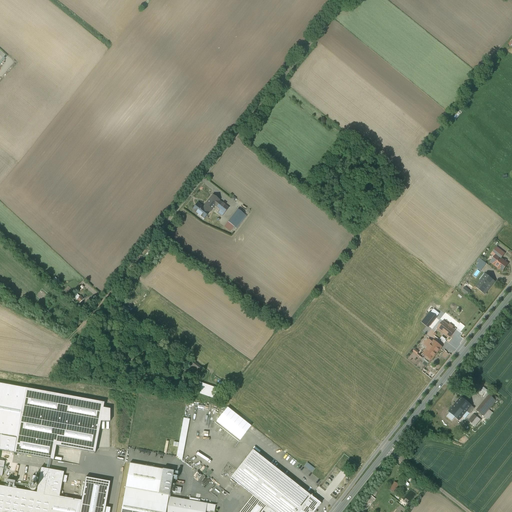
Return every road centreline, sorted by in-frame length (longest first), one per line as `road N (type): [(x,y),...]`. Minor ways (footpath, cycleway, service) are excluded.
road 1 (unclassified): [(345,0),(160,229)]
road 2 (tertiary): [(339,511),(511,295)]
road 3 (track): [(0,380),(106,401),(113,447)]
road 4 (unknown): [(255,498),(239,504),(262,457),(320,503),(313,511)]
road 5 (track): [(160,229),(69,338)]
